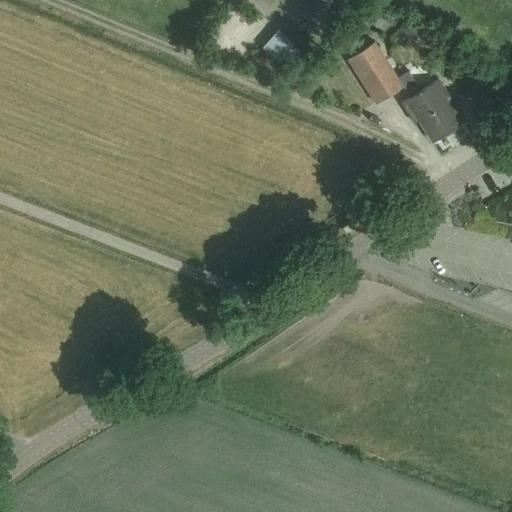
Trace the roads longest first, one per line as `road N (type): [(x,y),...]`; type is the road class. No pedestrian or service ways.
road 1 (tertiary): [(0,474),(274,306),(348,249)]
road 2 (tertiary): [(348,249),(511,144)]
road 3 (residential): [(511,319),(348,249)]
